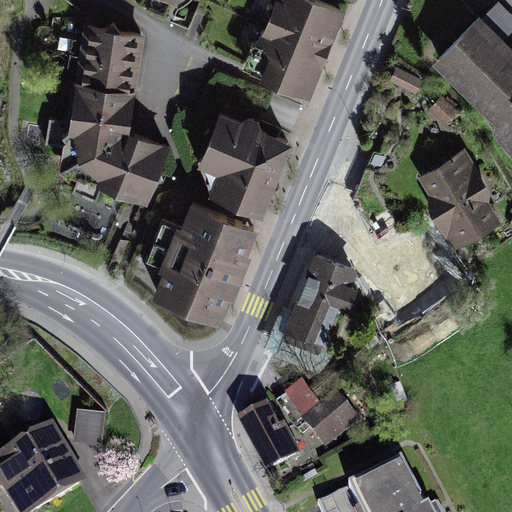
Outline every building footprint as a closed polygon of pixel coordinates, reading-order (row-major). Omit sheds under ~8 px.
[(182,0),(150,0),(177,13),(182,0)] [(350,9),(326,0),(280,0),(255,64),(319,89),(350,9)] [(511,44),(484,17),(441,57),(506,123),(501,128),(511,140),(511,44)] [(83,53),(137,62),(141,33),(120,29),(114,21),(105,27),(87,24),(83,53)] [(78,81),(133,90),(137,62),(83,53),(78,81)] [(133,90),(78,81),(73,80),(67,119),(49,116),(45,142),(65,144),(80,172),(74,189),(97,198),(102,183),(143,200),(166,144),(132,130),(127,122),(133,90)] [(299,138),(227,111),(211,154),(233,162),(222,190),(272,209),(299,138)] [(472,152),(423,175),(457,247),(506,224),(472,152)] [(264,225),(206,204),(172,297),(230,318),(264,225)] [(423,237),(376,266),(400,304),(447,275),(423,237)] [(361,269),(316,256),(293,332),(337,345),(361,269)] [(346,388),(304,416),(325,447),(367,419),(346,388)] [(77,406),(75,441),(103,442),(105,407),(77,406)] [(280,409),(249,423),(269,468),(301,453),(280,409)] [(65,430),(0,466),(0,471),(22,511),(48,511),(96,486),(65,430)] [(436,511),(412,462),(328,503),(332,511),(436,511)]
